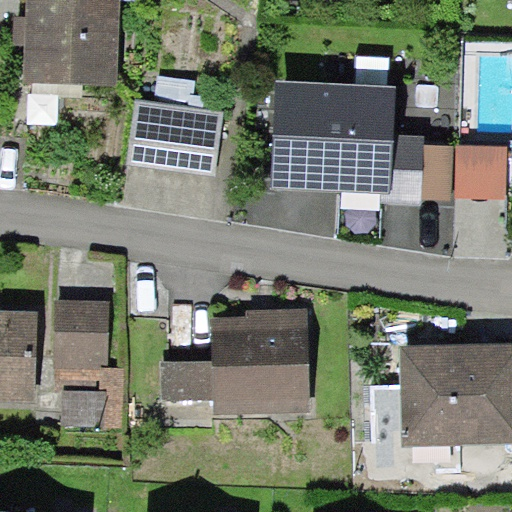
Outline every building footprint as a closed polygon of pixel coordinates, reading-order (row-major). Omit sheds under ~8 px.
[(119,0),(26,0),(24,83),(117,86),(119,0)] [(396,87),(277,80),(271,188),(381,194),(392,194),(394,135),(396,87)] [(224,111),(137,99),(127,165),(215,175),(224,111)] [(424,136),(394,135),(392,194),(381,194),(380,202),(423,203),(423,199),(424,144),(424,136)] [(455,198),(455,144),(424,144),(423,199),(455,200),(455,198)] [(506,199),(506,145),(455,144),(455,198),(506,199)] [(108,297),(54,297),(54,368),(57,368),(57,392),(64,392),(64,390),(101,390),(102,367),(108,367),(108,297)] [(211,317),(212,361),(213,399),(214,415),(311,412),(308,307),(246,309),(246,316),(211,317)] [(38,311),(0,310),(0,401),(35,402),(38,311)] [(511,342),(400,346),(402,446),(511,443),(511,342)] [(162,400),(213,399),(212,361),(162,362),(162,400)] [(108,367),(102,367),(101,390),(108,391),(108,410),(107,427),(107,429),(123,429),(125,367),(108,367)] [(63,426),(107,427),(108,410),(108,391),(101,390),(64,390),(64,392),(63,426)]
